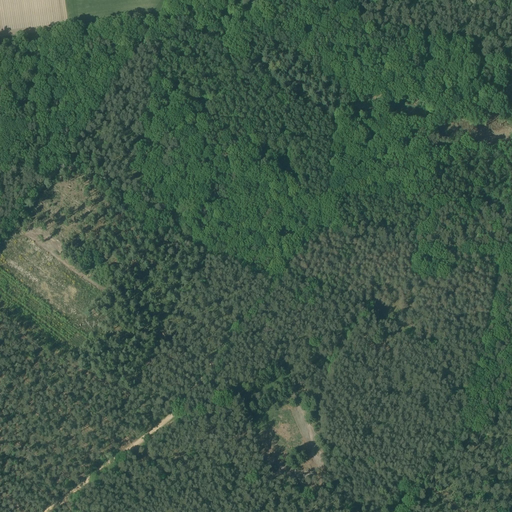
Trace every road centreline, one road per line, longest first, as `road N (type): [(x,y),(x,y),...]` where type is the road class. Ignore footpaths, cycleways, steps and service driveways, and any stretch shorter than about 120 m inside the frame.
road 1 (track): [(275,282),(322,222),(354,0)]
road 2 (track): [(442,455),(486,342),(511,192)]
road 3 (track): [(69,153),(161,14)]
road 4 (track): [(172,413),(275,282)]
road 5 (track): [(42,511),(172,413)]
road 6 (track): [(161,14),(0,36)]
